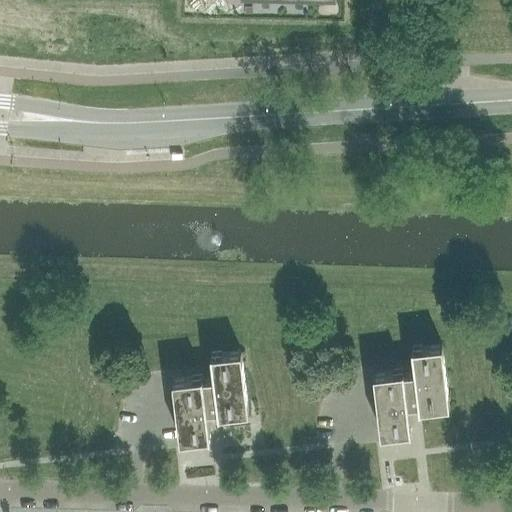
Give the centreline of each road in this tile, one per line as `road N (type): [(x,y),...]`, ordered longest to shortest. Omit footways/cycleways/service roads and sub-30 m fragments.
road 1 (secondary): [(86,124),(511,102)]
road 2 (residential): [(0,490),(386,502)]
